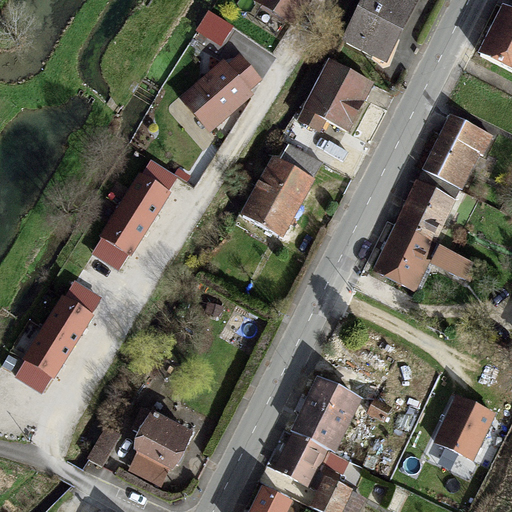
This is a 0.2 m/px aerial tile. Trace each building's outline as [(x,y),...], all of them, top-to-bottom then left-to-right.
[(260,0),(288,19),(300,0),(260,0)] [(414,1),(411,0),(367,0),(346,43),(383,62),(414,1)] [(511,72),(511,11),(504,8),(480,56),(511,72)] [(194,35),(203,41),(219,16),(210,10),(194,35)] [(219,16),(203,41),(223,54),(239,30),(219,16)] [(239,58),(226,70),(244,91),(257,80),(239,58)] [(301,122),(317,131),(323,120),(346,132),(371,83),(335,65),(331,63),(301,122)] [(210,127),(247,95),(244,91),(226,70),(223,66),(185,99),(210,127)] [(478,153),(482,155),(492,137),(451,116),(423,171),(459,189),(478,153)] [(279,162),(312,181),(322,164),(289,145),(279,162)] [(159,148),(153,157),(174,171),(180,162),(159,148)] [(279,162),(275,160),(246,209),(243,214),(242,217),(279,238),(287,224),(291,226),(295,220),(291,218),(312,181),(279,162)] [(433,243),(459,191),(422,172),(397,225),(433,243)] [(165,173),(157,186),(184,203),(192,190),(165,173)] [(157,186),(117,248),(144,265),(184,203),(157,186)] [(237,210),(243,214),(246,209),(240,205),(237,210)] [(413,290),(428,257),(434,259),(450,267),(448,271),(464,279),(472,264),(433,243),(397,225),(375,271),(413,290)] [(117,248),(107,262),(135,280),(144,265),(117,248)] [(418,293),(434,259),(428,257),(413,290),(418,293)] [(88,293),(78,308),(105,325),(115,310),(88,293)] [(78,308),(38,370),(66,387),(105,325),(78,308)] [(38,370),(29,384),(56,402),(66,387),(38,370)] [(303,413),(293,434),(324,449),(330,452),(347,416),(356,398),(319,381),(313,394),(303,413)] [(299,411),(303,413),(313,394),(308,392),(299,411)] [(471,460),(493,415),(457,398),(435,443),(471,460)] [(367,414),(384,422),(390,409),(374,400),(367,414)] [(144,434),(136,450),(139,452),(169,466),(172,468),(189,434),(141,411),(132,429),(144,434)] [(334,454),(352,418),(347,416),(330,452),(334,454)] [(106,429),(88,460),(101,467),(119,436),(106,429)] [(324,449),(293,434),(275,470),(306,486),(315,468),(324,449)] [(330,452),(324,449),(315,468),(321,471),(323,465),(342,474),(348,461),(334,454),(330,452)] [(169,466),(139,452),(130,470),(160,485),(169,466)] [(338,511),(348,494),(349,490),(326,479),(312,508),(320,511),(338,511)] [(253,511),(284,511),(289,504),(264,491),(253,511)] [(358,511),(364,501),(348,494),(338,511),(358,511)]
